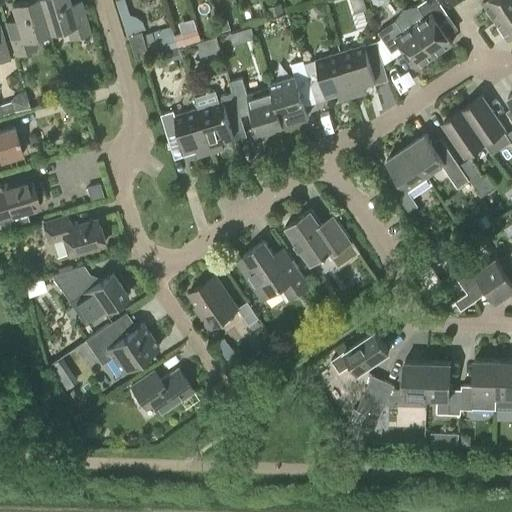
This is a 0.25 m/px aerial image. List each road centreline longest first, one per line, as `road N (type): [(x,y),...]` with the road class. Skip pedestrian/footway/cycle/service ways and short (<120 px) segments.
road 1 (residential): [(163,258),(141,253),(119,170),(137,124),(100,0)]
road 2 (residential): [(511,326),(415,317),(390,259),(323,165)]
road 3 (residential): [(323,165),(448,80),(511,62)]
road 4 (residential): [(163,258),(183,261),(323,165)]
